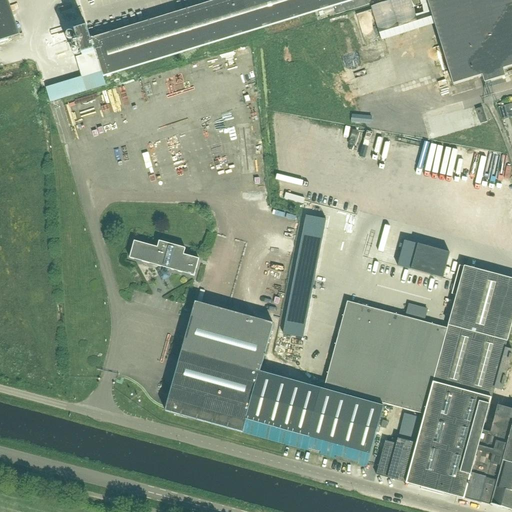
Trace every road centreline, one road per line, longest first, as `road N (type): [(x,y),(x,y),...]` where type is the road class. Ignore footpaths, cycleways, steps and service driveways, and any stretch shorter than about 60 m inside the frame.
road 1 (unclassified): [(65,406),(463,511)]
road 2 (tertiary): [(222,511),(0,451)]
